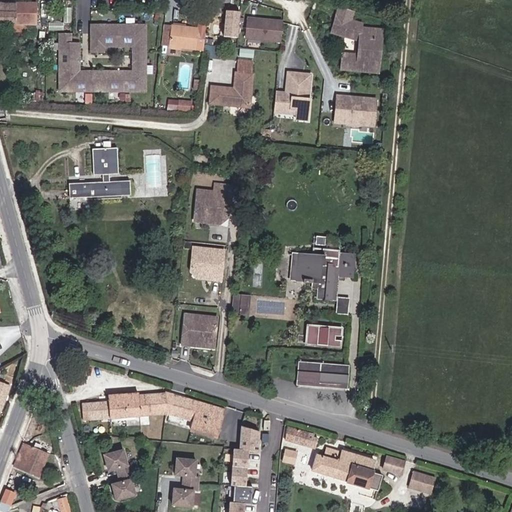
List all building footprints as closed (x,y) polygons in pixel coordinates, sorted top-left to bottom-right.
[(36,24),(36,4),(3,4),(3,24),(36,24)] [(378,74),(382,31),(361,29),(361,24),(350,21),(353,11),(339,7),(336,17),(345,20),(341,34),(360,39),(358,58),(343,56),(341,70),(378,74)] [(345,20),(336,17),(331,34),(357,41),(355,55),(343,53),(343,56),(358,58),(360,39),(341,34),(345,20)] [(245,39),(281,42),(283,21),(254,18),(254,26),(246,25),(245,39)] [(247,18),(246,25),(254,26),(254,18),(247,18)] [(169,46),(171,25),(164,24),(162,45),(169,46)] [(203,50),(206,25),(198,24),(198,28),(171,25),(169,46),(203,50)] [(91,25),(91,52),(104,52),(104,47),(113,47),(113,44),(118,44),(118,25),(91,25)] [(146,52),(146,25),(118,25),(118,44),(124,44),(124,47),(133,47),(133,52),(146,52)] [(71,33),(59,33),(59,71),(79,71),(80,48),(75,48),(76,43),(71,43),(71,33)] [(125,91),(146,92),(146,52),(133,52),(133,59),(136,59),(136,64),(133,64),(133,71),(125,71),(125,75),(125,91)] [(237,61),(236,73),(253,75),(253,63),(237,61)] [(79,71),(59,71),(59,91),(92,91),(92,75),(87,75),(87,71),(79,71)] [(92,91),(125,91),(125,75),(120,75),(120,71),(92,71),(92,75),(92,91)] [(292,73),(288,72),(286,93),(288,93),(292,89),(295,92),(299,87),(299,86),(291,78),(292,73)] [(249,108),(253,75),(236,73),(234,89),(212,87),(210,104),(249,108)] [(308,99),(311,75),(292,73),(291,78),(299,86),(299,87),(295,92),(292,89),(288,93),(286,93),(276,92),(274,112),(283,113),(283,109),(297,110),(297,114),(296,119),(308,120),(310,99),(308,99)] [(374,127),(376,100),(350,97),(350,100),(345,99),(345,97),(337,96),(334,123),(345,124),(345,120),(364,122),(363,126),(374,127)] [(187,103),(168,102),(167,112),(186,113),(187,103)] [(118,174),(117,148),(92,149),(93,175),(95,175),(109,175),(118,174)] [(243,186),(244,178),(232,176),(231,184),(243,186)] [(131,196),(130,181),(109,182),(95,182),(69,184),(69,199),(131,196)] [(227,218),(231,186),(215,184),(214,192),(198,190),(195,215),(214,217),(220,224),(227,218)] [(353,277),(355,256),(339,255),(340,250),(313,247),(312,256),(294,255),(293,263),(297,263),(296,280),(312,281),(311,287),(319,288),(318,298),(335,300),(337,275),(353,277)] [(221,280),(224,251),(193,248),(191,271),(196,278),(203,273),(213,274),(212,280),(221,280)] [(246,313),(247,297),(235,296),(234,312),(246,313)] [(346,313),(348,300),(338,299),(337,312),(346,313)] [(214,342),(217,318),(185,315),(182,345),(191,346),(192,340),(214,342)] [(317,345),(318,328),(308,327),(306,344),(317,345)] [(340,347),(342,330),(318,328),(317,345),(340,347)] [(347,367),(300,364),(298,384),(346,387),(347,367)] [(0,410),(9,387),(0,383),(0,410)] [(217,438),(225,410),(165,392),(165,393),(139,395),(139,394),(108,396),(109,402),(109,405),(100,406),(99,403),(82,404),(83,420),(110,418),(167,414),(194,422),(191,431),(217,438)] [(243,511),(244,505),(251,505),(252,488),(245,487),(248,452),(258,452),(259,433),(241,427),(239,450),(233,450),(230,487),(234,487),(232,504),(229,503),(228,511),(243,511)] [(315,449),(318,439),(313,438),(314,435),(287,427),(285,440),(315,449)] [(38,476),(48,454),(24,443),(14,467),(38,476)] [(121,482),(113,485),(117,500),(136,495),(132,480),(135,479),(132,464),(128,465),(124,450),(105,455),(109,471),(118,469),(121,482)] [(294,465),(297,452),(286,450),(283,462),(294,465)] [(372,472),(375,462),(342,452),(339,462),(317,456),(312,471),(378,491),(383,476),(372,472)] [(401,474),(404,462),(387,457),(383,469),(401,474)] [(196,460),(177,459),(175,475),(184,475),(183,489),(174,489),(172,505),(192,506),(193,490),(197,491),(199,476),(195,476),(196,460)] [(430,493),(434,479),(414,473),(409,487),(430,493)] [(10,506),(15,493),(6,489),(1,502),(10,506)] [(69,511),(66,499),(59,501),(61,508),(61,511),(69,511)] [(7,511),(10,506),(1,502),(0,503),(0,511),(7,511)] [(49,511),(52,505),(47,502),(44,508),(49,511)]
